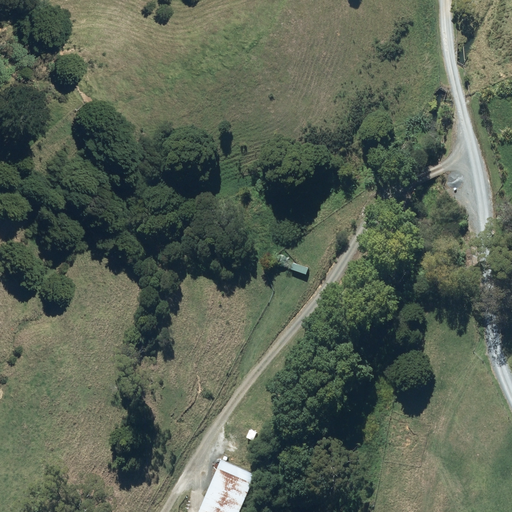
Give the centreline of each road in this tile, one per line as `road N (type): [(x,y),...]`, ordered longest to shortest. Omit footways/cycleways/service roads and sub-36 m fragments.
road 1 (track): [(163,511),(226,410),(403,187),(476,155)]
road 2 (track): [(450,0),(484,189),(500,358),(511,379)]
